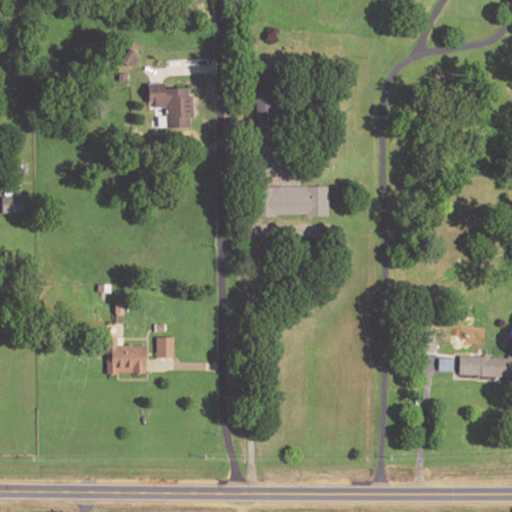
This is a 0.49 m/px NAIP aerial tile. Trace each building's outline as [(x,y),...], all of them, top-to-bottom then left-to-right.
[(125,65),(119,61),(127,49),(133,53),(132,56),(135,59),(131,65),(127,62),(125,65)] [(162,88),(186,87),(186,96),(190,96),(191,116),(187,117),(188,126),(163,128),(162,107),(151,108),(151,102),(145,102),(144,84),(162,83),(162,88)] [(253,90),(269,90),(269,120),(253,120),(253,90)] [(14,174),(25,173),(25,163),(14,164),(14,174)] [(253,187),(325,186),(325,216),(253,216),(253,187)] [(0,197),(0,213),(20,213),(19,197),(0,197)] [(430,351),(431,336),(414,335),(413,350),(430,351)] [(120,345),(142,345),(142,373),(104,373),(104,337),(120,337),(120,345)] [(154,356),(170,356),(170,337),(154,337),(154,356)] [(456,355),(504,358),(505,355),(511,355),(511,377),(496,377),(455,375),(456,355)] [(449,370),(450,359),(436,359),(435,370),(449,370)]
